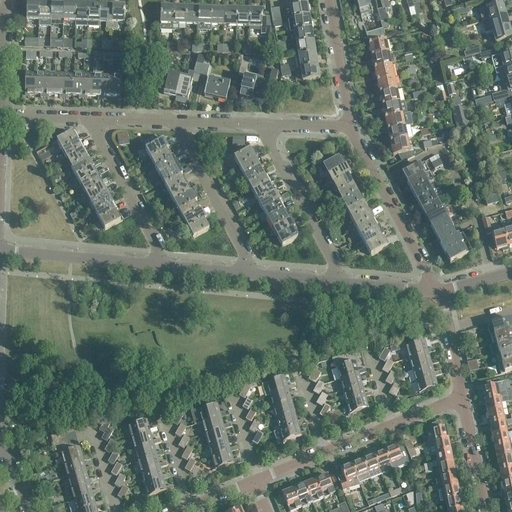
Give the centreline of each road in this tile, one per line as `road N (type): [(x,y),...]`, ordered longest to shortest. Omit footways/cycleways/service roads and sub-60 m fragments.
road 1 (residential): [(379,183),(440,148),(474,213),(492,279)]
road 2 (residential): [(339,283),(260,123)]
road 3 (residential): [(255,275),(173,121)]
road 4 (residential): [(161,265),(89,118)]
road 5 (residential): [(161,265),(0,249)]
road 6 (residential): [(349,127),(328,0)]
road 7 (residential): [(434,291),(379,183)]
